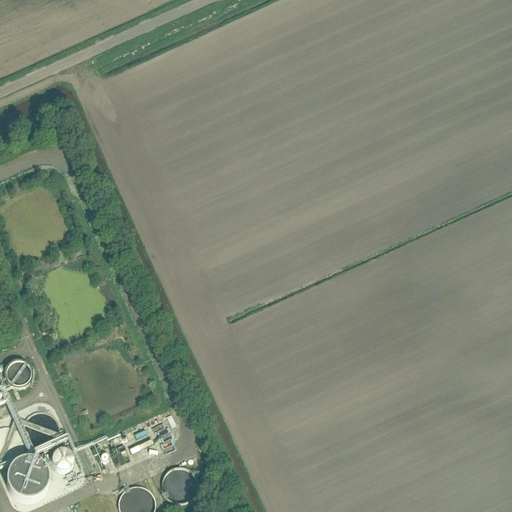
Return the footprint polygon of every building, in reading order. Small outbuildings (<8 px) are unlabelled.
[(30,383),(31,380),(30,377),(30,375),(29,372),(26,370),(24,368),(22,367),(19,366),(16,366),(12,367),(10,369),(8,370),(6,373),(5,375),(5,377),(4,380),(5,383),(5,385),(7,388),(8,389),(12,392),(14,392),(16,393),(19,393),(23,392),(26,390),(27,389),(30,385),(30,383)] [(43,451),(46,450),(50,448),(54,445),(56,441),(57,438),(58,436),(58,431),(57,426),(55,424),(54,422),(50,418),(46,416),(42,415),(39,415),(36,416),(31,418),(28,421),(25,425),(23,429),(22,434),(23,438),(24,441),(26,444),(30,448),(34,450),(37,451),(43,451)] [(23,452),(23,449),(23,445),(22,442),(20,439),(18,436),(14,433),(11,432),(8,431),(4,431),(0,432),(0,465),(3,466),(6,466),(11,466),(16,463),(18,461),(21,458),(22,455),(23,452)] [(72,470),(73,466),(73,464),(72,461),(71,459),(69,457),(66,455),(62,455),(59,455),(57,456),(55,457),(53,459),(52,460),(51,462),(51,464),(51,467),(52,471),(53,472),(54,474),(56,476),(58,476),(60,477),(63,477),(65,477),(68,476),(70,473),(72,470)] [(48,490),(48,486),(48,483),(47,478),(44,474),(42,471),(38,468),(35,466),(29,465),(26,465),(22,465),(19,466),(15,468),(12,471),(9,474),(7,478),(6,482),(6,486),(6,491),(8,495),(10,499),(14,502),(17,505),(21,506),(25,507),(29,507),(32,506),(37,505),(40,503),(43,500),(45,498),(46,494),(48,490)] [(171,503),(174,505),(178,506),(183,506),(187,504),(190,502),(193,500),(196,496),(197,492),(198,487),(197,484),(196,481),(195,479),(192,475),(190,474),(188,472),(183,471),(181,470),(178,471),(173,472),(169,474),(166,478),(164,482),(162,486),(163,491),(164,496),(166,499),(168,501),(171,503)] [(153,511),(154,511),(154,507),(153,503),(153,501),(151,498),(148,495),(147,494),(144,492),(140,490),(137,490),(134,490),(130,491),(125,494),(122,498),(120,501),(119,506),(119,511),(153,511)]
